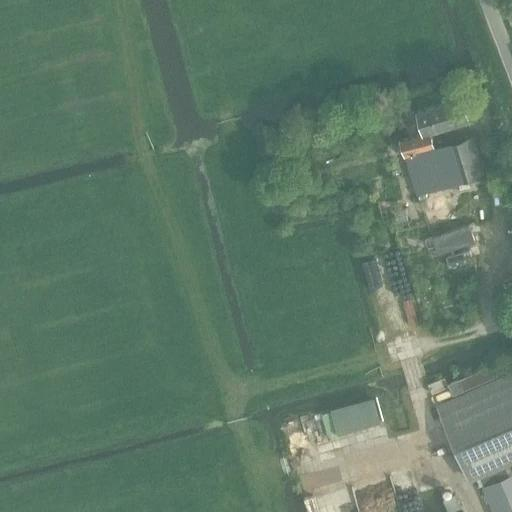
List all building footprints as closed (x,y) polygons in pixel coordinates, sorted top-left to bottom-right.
[(470,122),(463,98),(417,112),(423,135),(430,133),(470,122)] [(485,175),(474,137),(434,148),(430,133),(423,135),(400,141),(418,195),(485,175)] [(469,225),(432,237),(438,255),(475,242),(469,225)] [(469,250),(446,258),(449,268),(473,260),(469,250)] [(492,365),(448,383),(453,395),(497,376),(492,365)] [(511,376),(439,409),(469,478),(483,472),(511,459),(511,376)] [(340,432),(385,419),(378,394),(332,407),(340,432)] [(503,464),(483,472),(488,484),(508,475),(503,464)] [(511,511),(511,483),(508,475),(488,484),(484,486),(495,511),(511,511)] [(452,502),(456,511),(466,511),(470,511),(465,497),(452,502)]
